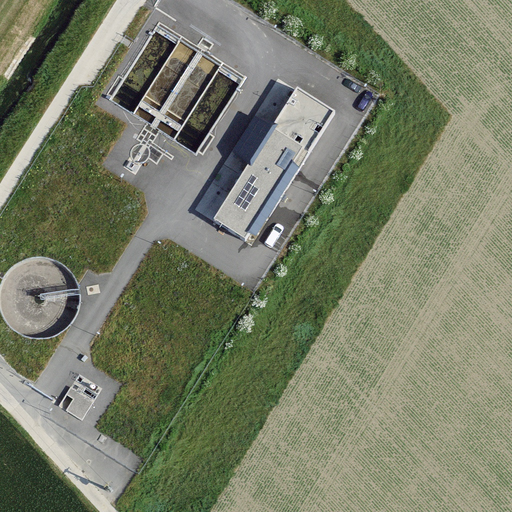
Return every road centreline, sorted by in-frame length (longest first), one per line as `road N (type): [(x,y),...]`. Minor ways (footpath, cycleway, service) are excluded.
road 1 (track): [(128,0),(0,204)]
road 2 (track): [(32,423),(165,223)]
road 3 (track): [(113,511),(0,388)]
